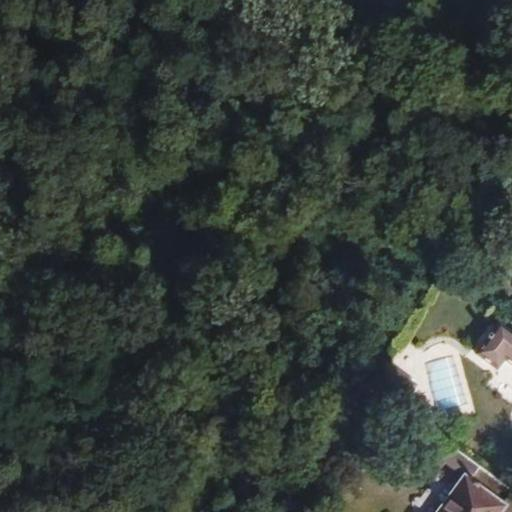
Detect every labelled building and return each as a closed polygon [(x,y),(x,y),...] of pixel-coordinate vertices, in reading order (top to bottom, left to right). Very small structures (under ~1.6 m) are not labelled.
[(476,356),(497,371),(505,361),(511,366),(511,333),(499,324),(476,356)] [(431,363),(438,404),(460,400),(453,360),(431,363)] [(417,386),(383,361),(369,380),(404,404),(417,386)] [(463,478),(474,463),(452,447),(441,462),(463,478)] [(463,478),(437,511),(501,511),(511,498),(511,491),(474,463),(463,478)] [(511,511),(511,498),(501,511),(511,511)]
